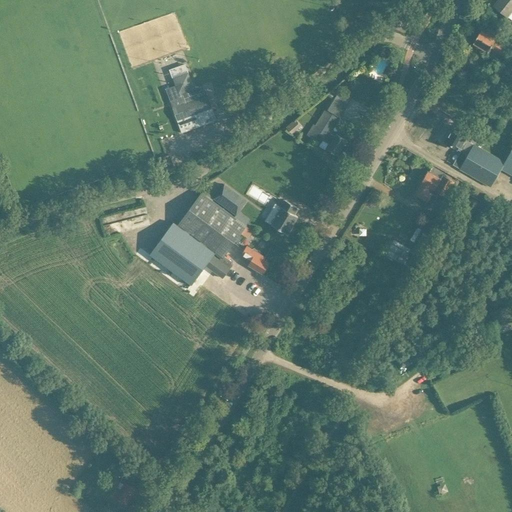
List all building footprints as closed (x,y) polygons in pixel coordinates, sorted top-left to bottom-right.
[(511,0),(499,0),(494,6),(502,12),(508,17),(511,20),(511,0)] [(473,43),(482,49),(488,52),(491,48),(503,56),(508,47),(496,40),(500,34),(489,27),(486,33),(481,31),(473,43)] [(499,70),(511,76),(511,59),(506,57),(499,70)] [(182,97),(170,101),(182,133),(217,120),(205,89),(194,92),(193,89),(194,88),(188,72),(172,78),(178,93),(180,93),(182,97)] [(328,110),(313,135),(323,140),(322,140),(330,144),(327,149),(337,156),(347,140),(336,134),(335,136),(328,132),(338,116),(340,118),(347,108),(351,101),(338,93),(334,100),(328,110)] [(462,148),(453,165),(491,187),(501,169),(511,175),(511,149),(508,157),(503,154),(500,159),(468,140),(471,135),(466,133),(455,126),(450,136),(448,135),(444,142),(457,149),(459,146),(462,148)] [(167,164),(159,167),(162,174),(176,169),(171,155),(164,158),(167,164)] [(421,183),(422,183),(415,195),(427,202),(428,201),(432,204),(436,196),(428,192),(430,188),(445,197),(454,182),(443,176),(444,174),(432,166),(429,172),(428,172),(421,183)] [(224,184),(214,198),(236,214),(239,211),(243,205),(236,200),(239,195),(224,184)] [(178,225),(177,225),(205,246),(215,253),(206,265),(206,266),(223,278),(232,265),(231,261),(224,256),(240,235),(241,234),(247,226),(245,225),(234,217),(202,193),(178,225)] [(299,208),(285,200),(281,206),(276,203),(265,221),(271,225),(287,234),(298,217),(295,215),(299,208)] [(415,241),(428,249),(445,220),(446,221),(450,215),(447,213),(448,211),(440,206),(435,214),(432,213),(415,241)] [(174,222),(150,254),(192,285),(206,266),(206,265),(215,253),(205,246),(177,225),(178,225),(174,222)] [(263,260),(265,258),(247,247),(241,256),(251,262),(249,265),(263,273),(269,263),(263,260)] [(506,305),(490,310),(495,325),(511,319),(511,313),(509,304),(506,305)] [(108,472),(117,480),(124,472),(111,459),(103,467),(99,476),(103,479),(108,472)] [(113,496),(118,499),(126,505),(136,489),(132,487),(134,482),(124,475),(119,482),(124,485),(120,492),(117,490),(113,496)] [(97,491),(90,502),(104,511),(119,511),(122,508),(97,491)]
